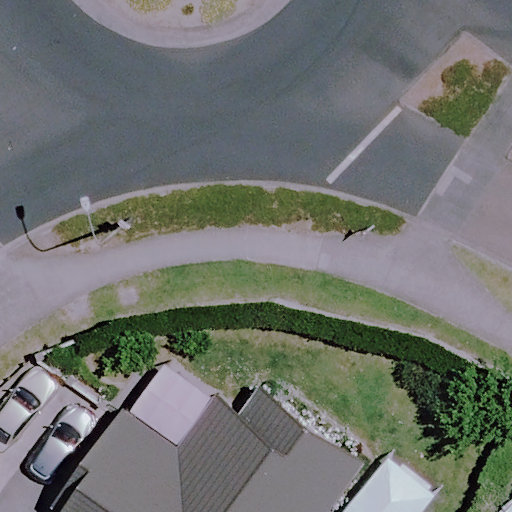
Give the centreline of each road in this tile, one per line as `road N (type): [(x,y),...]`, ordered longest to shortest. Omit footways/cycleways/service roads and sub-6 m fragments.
road 1 (tertiary): [(511,205),(288,103)]
road 2 (tertiary): [(212,129),(132,128),(57,99),(0,50)]
road 3 (tertiary): [(212,129),(0,181)]
road 4 (tertiary): [(382,0),(351,52),(288,103)]
